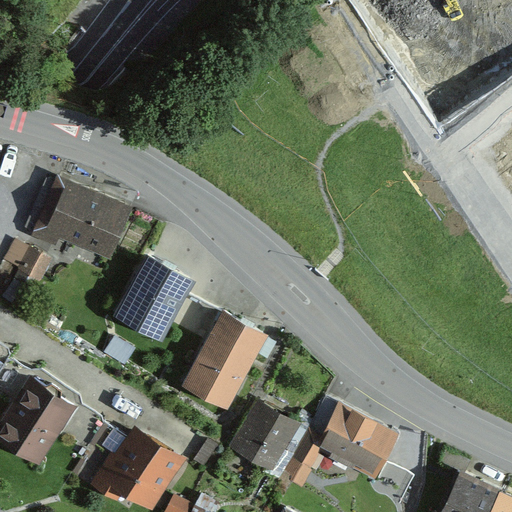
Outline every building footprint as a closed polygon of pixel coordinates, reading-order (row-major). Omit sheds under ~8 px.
[(54,177),(46,173),(24,223),(32,227),(30,231),(55,242),(59,233),(108,255),(133,200),(114,192),(58,168),(54,177)] [(19,266),(15,275),(2,294),(12,300),(22,286),(28,289),(35,276),(40,278),(52,255),(15,236),(3,258),(19,266)] [(201,298),(186,290),(196,271),(146,245),(113,309),(162,335),(170,320),(185,328),(201,298)] [(269,325),(223,301),(219,307),(201,298),(185,328),(203,338),(182,379),(228,403),(269,325)] [(78,400),(60,389),(61,384),(52,378),(47,381),(30,371),(0,419),(0,436),(40,461),(78,400)] [(284,471),(309,423),(313,416),(299,409),(297,413),(256,392),(229,444),(265,462),(262,467),(279,476),(282,470),(284,471)] [(399,426),(339,395),(323,425),(326,427),(324,431),(319,440),(324,442),(331,446),(329,450),(350,461),(349,462),(374,475),(399,426)] [(187,451),(134,417),(125,432),(113,425),(103,442),(111,447),(90,480),(119,498),(125,488),(152,506),(187,451)] [(324,442),(319,440),(324,431),(309,423),(284,471),(293,475),(290,480),(301,485),(324,442)] [(219,441),(208,434),(193,456),(204,464),(219,441)] [(457,468),(460,462),(467,466),(471,456),(446,445),(439,459),(457,468)] [(372,488),(399,502),(414,472),(387,459),(372,488)] [(467,466),(460,462),(457,468),(436,511),(495,511),(508,485),(467,466)] [(206,511),(216,495),(203,487),(195,502),(189,511),(206,511)] [(189,511),(195,502),(173,490),(163,510),(167,511),(189,511)] [(306,511),(284,499),(277,511),(306,511)]
